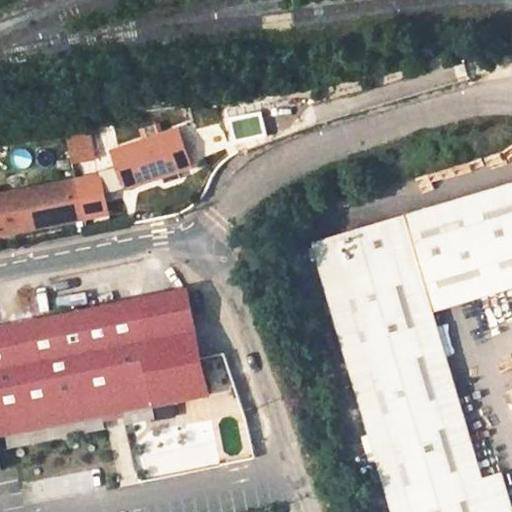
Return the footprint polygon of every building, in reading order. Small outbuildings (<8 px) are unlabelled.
[(229,120),(198,129),(205,155),(237,146),(229,120)] [(94,137),(74,137),(74,162),(93,162),(94,137)] [(121,168),(128,189),(193,164),(185,144),(121,168)] [(0,197),(0,232),(111,211),(103,178),(0,197)] [(398,511),(511,511),(511,481),(507,464),(488,470),(437,304),(511,280),(511,179),(311,232),(398,511)] [(17,366),(0,369),(0,436),(207,394),(186,291),(9,326),(17,366)]
